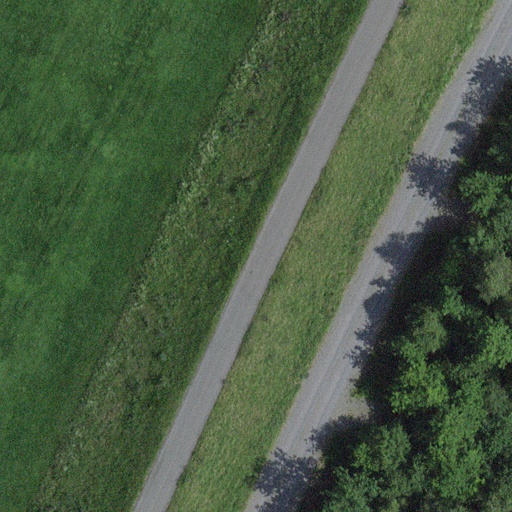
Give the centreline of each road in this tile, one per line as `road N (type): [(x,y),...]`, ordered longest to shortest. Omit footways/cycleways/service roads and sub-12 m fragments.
road 1 (track): [(397,0),(159,511)]
road 2 (track): [(288,511),(511,33)]
